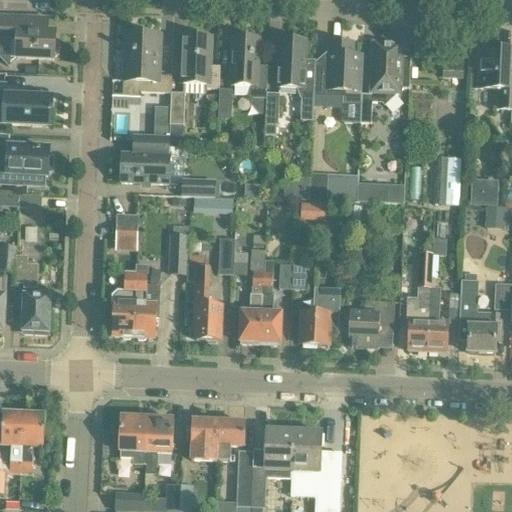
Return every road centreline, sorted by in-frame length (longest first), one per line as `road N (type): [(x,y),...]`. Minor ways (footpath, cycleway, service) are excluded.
road 1 (residential): [(80,373),(511,393)]
road 2 (residential): [(80,373),(94,26)]
road 3 (residential): [(74,511),(80,373)]
